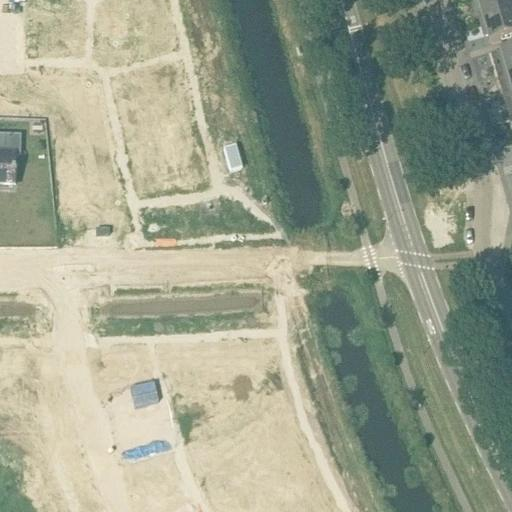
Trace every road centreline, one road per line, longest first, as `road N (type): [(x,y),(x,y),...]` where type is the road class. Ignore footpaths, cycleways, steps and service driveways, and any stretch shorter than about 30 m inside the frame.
road 1 (unclassified): [(417,259),(56,256)]
road 2 (residential): [(511,319),(482,262),(482,171),(432,0)]
road 3 (unknown): [(289,257),(295,326),(374,511)]
road 4 (unclassified): [(56,256),(74,394),(117,511)]
road 5 (tertiary): [(511,483),(417,259)]
road 6 (tertiary): [(417,259),(347,31)]
